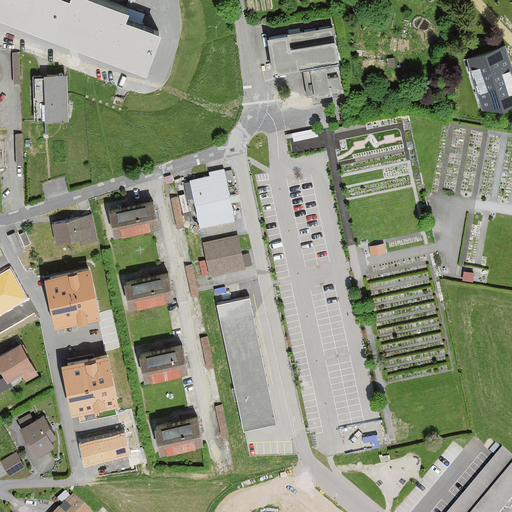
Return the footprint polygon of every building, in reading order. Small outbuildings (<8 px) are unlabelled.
[(0,0),(0,8),(146,64),(161,24),(127,11),(129,2),(125,0),(0,0)] [(289,29),(267,33),(273,70),(303,66),(307,95),(342,90),(339,75),(329,77),(327,61),(340,59),(333,23),(289,31),(289,29)] [(511,70),(505,48),(468,60),(484,110),(511,100),(511,70)] [(395,66),(394,56),(387,57),(388,67),(395,66)] [(68,96),(67,74),(32,74),(32,97),(68,96)] [(68,119),(68,96),(32,97),(33,120),(68,119)] [(234,219),(225,168),(209,171),(210,175),(190,179),(199,226),(234,219)] [(178,195),(171,197),(177,227),(184,226),(178,195)] [(152,200),(109,209),(115,234),(157,224),(152,200)] [(97,240),(92,215),(52,223),(56,242),(80,237),(81,243),(97,240)] [(30,242),(25,231),(19,233),(25,245),(30,242)] [(15,253),(23,250),(15,232),(7,235),(15,253)] [(245,267),(238,234),(203,241),(210,275),(245,267)] [(372,253),(388,249),(386,240),(370,244),(372,253)] [(191,264),(184,265),(191,295),(197,293),(191,264)] [(91,266),(44,275),(54,324),(100,315),(91,266)] [(464,271),(463,280),(473,282),(474,272),(464,271)] [(174,297),(169,272),(124,281),(130,306),(174,297)] [(244,427),(275,421),(252,308),(220,314),(244,427)] [(208,335),(201,337),(206,367),(214,366),(208,335)] [(38,373),(20,341),(0,352),(0,365),(8,379),(22,371),(26,380),(38,373)] [(187,368),(182,343),(140,352),(145,377),(187,368)] [(118,348),(73,358),(85,412),(131,401),(118,348)] [(222,404),(214,405),(221,436),(228,434),(222,404)] [(18,419),(22,426),(34,419),(31,412),(18,419)] [(27,440),(51,427),(44,414),(34,419),(22,426),(20,427),(27,440)] [(203,441),(198,415),(155,424),(160,450),(203,441)] [(56,437),(51,427),(27,440),(35,455),(54,445),(51,440),(56,437)] [(449,511),(511,511),(511,456),(503,449),(496,457),(449,511)] [(16,451),(1,460),(9,475),(24,467),(16,451)] [(90,511),(73,495),(71,497),(65,491),(57,499),(64,505),(57,511),(107,511),(103,507),(97,511),(90,511)]
